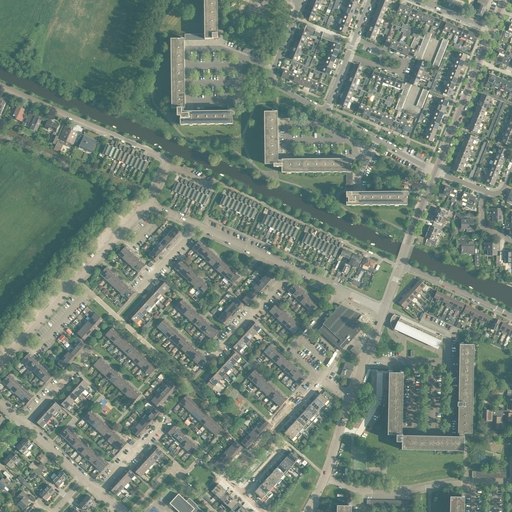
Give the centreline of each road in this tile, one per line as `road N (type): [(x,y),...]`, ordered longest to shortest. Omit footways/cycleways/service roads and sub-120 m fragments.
road 1 (residential): [(180,479),(229,421),(77,278)]
road 2 (unclassified): [(166,164),(0,85)]
road 3 (residential): [(411,363),(410,427),(445,432),(449,366),(431,363)]
road 4 (residential): [(241,492),(279,448),(275,427),(320,379)]
road 5 (residential): [(435,171),(322,111)]
road 6 (residential): [(346,54),(395,72),(405,63),(353,38)]
road 7 (residential): [(511,315),(400,264)]
road 8 (residential): [(210,357),(291,266)]
